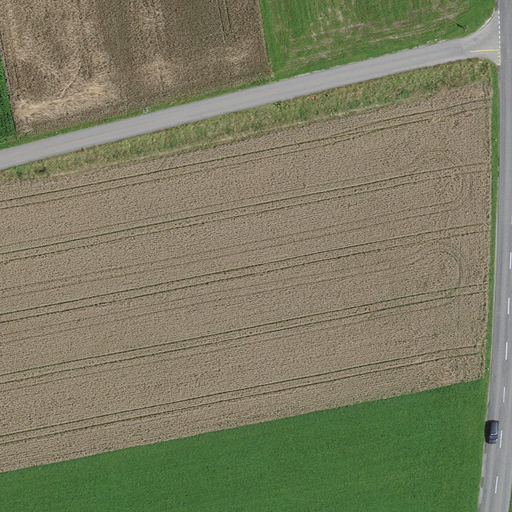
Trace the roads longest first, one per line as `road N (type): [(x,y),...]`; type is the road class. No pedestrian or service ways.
road 1 (unclassified): [(511,44),(464,47),(267,93),(0,169)]
road 2 (secondary): [(511,359),(498,511)]
